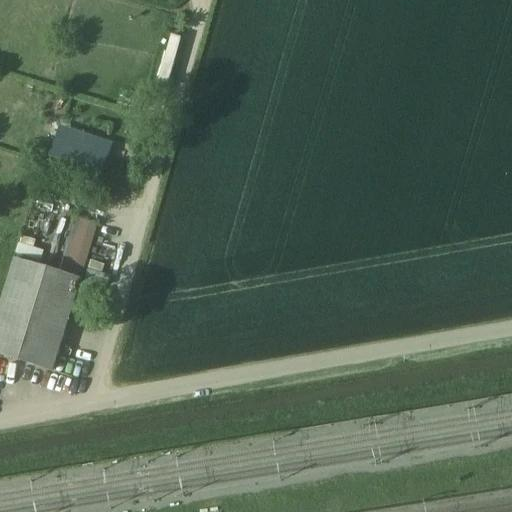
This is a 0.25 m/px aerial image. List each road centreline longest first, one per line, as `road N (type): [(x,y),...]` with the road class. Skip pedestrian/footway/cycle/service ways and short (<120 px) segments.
road 1 (unclassified): [(91,404),(511,330)]
road 2 (unknown): [(209,0),(91,404)]
